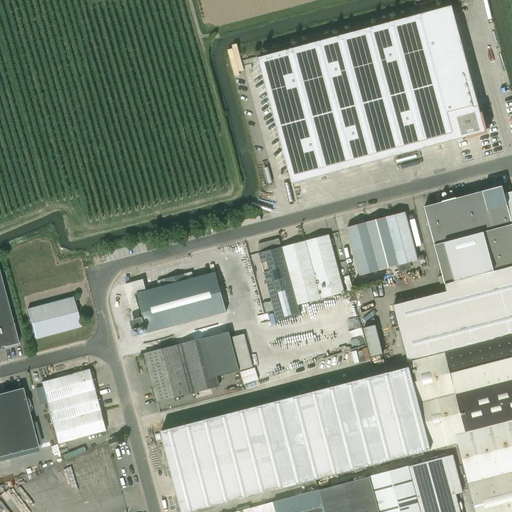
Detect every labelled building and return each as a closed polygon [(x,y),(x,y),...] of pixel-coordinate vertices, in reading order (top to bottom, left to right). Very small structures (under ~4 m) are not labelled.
[(451,7),(258,59),(291,184),(485,133),(451,7)] [(502,186),(424,207),(444,284),(511,266),(511,191),(504,194),(502,186)] [(405,212),(372,221),(385,269),(417,261),(405,212)] [(385,269),(372,221),(360,224),(372,272),(385,269)] [(372,272),(360,224),(346,228),(359,276),(372,272)] [(304,241),(320,299),(344,293),(328,235),(304,241)] [(296,305),(298,305),(320,299),(304,241),(281,247),(296,305)] [(300,315),(298,305),(296,305),(281,247),(259,253),(277,321),(300,315)] [(414,387),(427,435),(429,441),(503,423),(511,420),(511,266),(444,284),(446,292),(392,306),(407,360),(409,366),(411,371),(410,371),(411,377),(412,377),(414,385),(413,385),(414,387)] [(163,279),(165,286),(137,293),(147,333),(226,312),(215,272),(186,280),(184,274),(163,279)] [(0,348),(18,343),(13,324),(0,274),(0,348)] [(27,309),(35,339),(81,327),(73,297),(27,309)] [(128,319),(130,327),(143,324),(141,315),(128,319)] [(382,351),(375,322),(363,325),(370,354),(382,351)] [(220,324),(195,331),(197,337),(222,331),(220,324)] [(157,402),(192,393),(220,386),(218,376),(251,367),(242,334),(230,338),(229,332),(179,345),(144,354),(157,402)] [(330,382),(372,373),(360,351),(355,352),(350,351),(322,357),(337,361),(340,373),(334,372),(332,380),(318,376),(317,379),(314,374),(311,374),(310,365),(298,368),(293,370),(294,374),(298,381),(297,385),(309,388),(317,386),(323,382),(328,381),(330,382)] [(182,511),(428,450),(407,366),(158,430),(180,511),(182,511)] [(41,383),(57,444),(105,431),(90,370),(41,383)] [(262,387),(264,398),(278,395),(276,384),(272,384),(270,378),(257,381),(258,388),(262,387)] [(0,457),(37,447),(22,388),(0,393),(0,457)] [(511,511),(511,420),(503,423),(429,441),(431,450),(458,443),(475,511),(511,511)] [(460,511),(454,488),(461,487),(452,454),(409,466),(420,511),(460,511)] [(68,455),(32,481),(48,502),(79,480),(72,471),(77,467),(68,455)] [(420,511),(409,466),(364,478),(373,511),(420,511)] [(373,511),(364,478),(350,481),(318,490),(323,511),(373,511)] [(303,494),(307,511),(323,511),(318,490),(303,494)] [(273,502),(275,511),(307,511),(303,494),(273,502)] [(249,508),(250,511),(275,511),(273,502),(249,508)]
